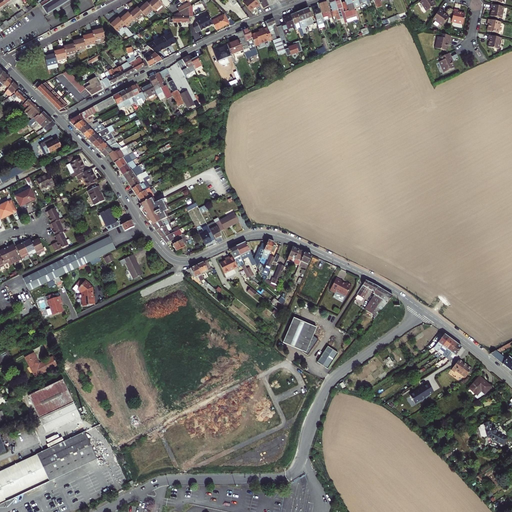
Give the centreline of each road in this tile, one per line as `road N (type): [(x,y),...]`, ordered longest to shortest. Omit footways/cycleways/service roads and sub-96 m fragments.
road 1 (tertiary): [(59,120),(174,260),(257,233),(280,235),(391,288),(511,380)]
road 2 (residential): [(59,120),(215,37),(308,0)]
road 3 (residential): [(2,63),(121,0)]
